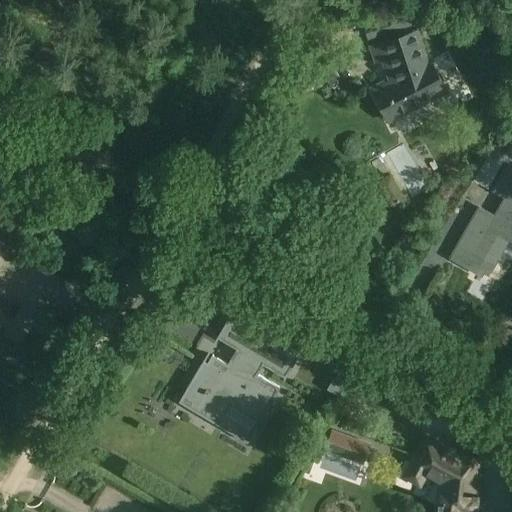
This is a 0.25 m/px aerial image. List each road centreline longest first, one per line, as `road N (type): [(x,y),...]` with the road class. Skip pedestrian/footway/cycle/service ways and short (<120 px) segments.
road 1 (track): [(0,504),(300,0)]
road 2 (track): [(176,207),(511,404)]
road 3 (track): [(176,207),(0,103)]
